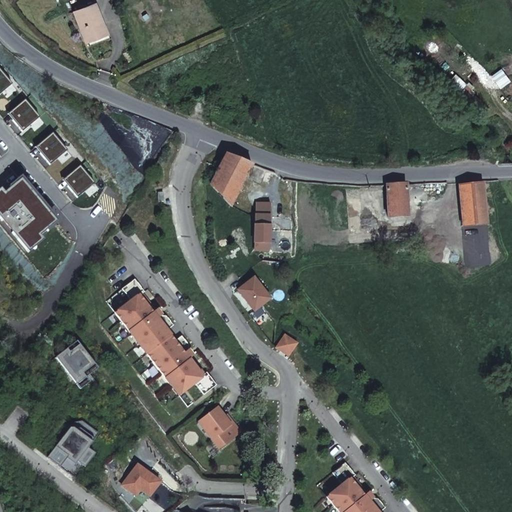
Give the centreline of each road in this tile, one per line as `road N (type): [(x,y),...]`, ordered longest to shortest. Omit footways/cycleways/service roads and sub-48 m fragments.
road 1 (tertiary): [(511,173),(393,178),(299,169),(205,131)]
road 2 (residential): [(205,131),(180,186),(193,258),(250,345),(287,376),(288,394)]
road 3 (residential): [(0,318),(27,323),(41,314),(89,236),(0,128)]
road 4 (residential): [(288,394),(241,391),(228,382),(120,232)]
road 5 (tertiary): [(205,131),(40,62),(0,26)]
road 6 (residential): [(400,511),(307,397),(288,394)]
road 7 (residential): [(0,435),(98,511)]
